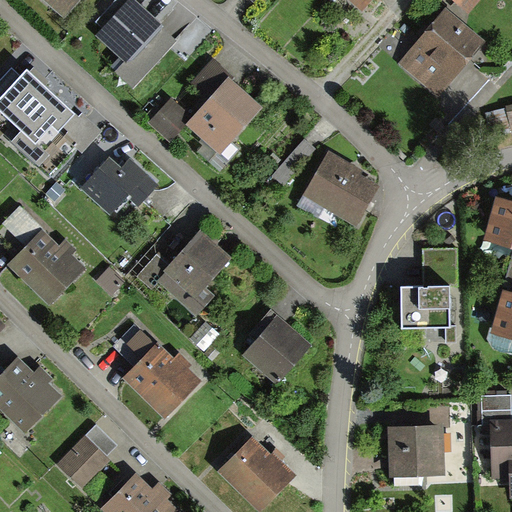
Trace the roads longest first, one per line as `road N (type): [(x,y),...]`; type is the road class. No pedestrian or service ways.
road 1 (residential): [(349,323),(0,7)]
road 2 (residential): [(219,511),(0,298)]
road 3 (residential): [(196,0),(417,197)]
road 4 (residential): [(349,323),(335,511)]
road 5 (residential): [(417,197),(349,323)]
